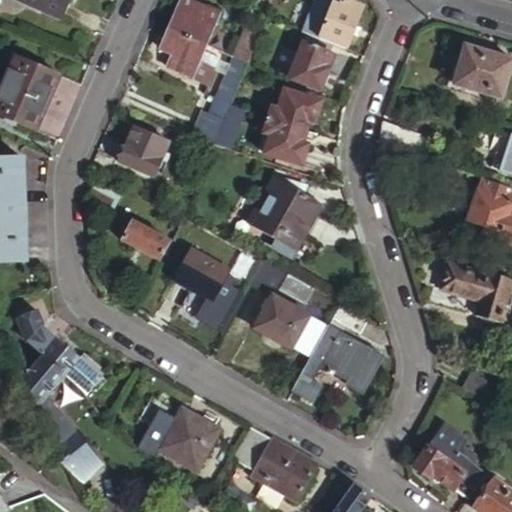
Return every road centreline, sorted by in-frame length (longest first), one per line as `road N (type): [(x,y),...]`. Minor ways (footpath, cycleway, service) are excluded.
road 1 (residential): [(376,472),(83,305),(69,263),(67,161),(138,0)]
road 2 (residential): [(406,0),(354,130),(415,350),(409,412),(376,472)]
